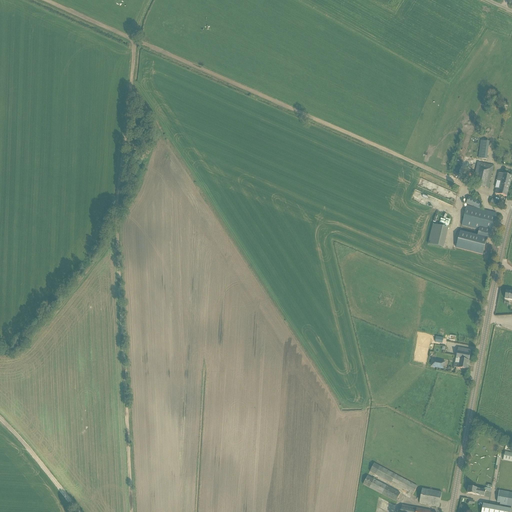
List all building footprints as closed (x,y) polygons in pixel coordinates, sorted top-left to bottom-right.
[(511,131),(496,129),(495,138),(494,143),(495,144),(495,147),(496,150),(511,152),(511,131)] [(489,142),(481,141),(478,159),(487,160),(489,142)] [(481,163),(476,181),(475,186),(488,189),(493,166),(481,163)] [(497,181),(496,186),(499,187),(499,189),(501,190),(501,191),(502,191),(502,190),(505,191),(506,190),(508,191),(511,177),(499,173),(497,181)] [(499,187),(496,186),(495,188),(496,188),(495,194),(506,197),(508,191),(506,190),(505,191),(502,190),(502,191),(501,191),(501,190),(499,189),(499,187)] [(469,197),(466,204),(478,209),(479,209),(482,203),(469,197)] [(491,233),(496,214),(479,209),(478,209),(467,206),(462,226),(479,230),(491,233)] [(433,225),(428,245),(443,248),(448,228),(433,225)] [(491,233),(479,230),(477,236),(487,238),(490,239),(491,233)] [(487,238),(477,236),(460,231),(456,248),(482,255),(487,238)] [(457,348),(455,363),(454,368),(467,370),(471,351),(457,348)] [(432,361),(430,367),(443,369),(444,364),(432,361)] [(511,453),(505,452),(503,461),(511,462),(511,453)] [(417,487),(374,464),(370,472),(413,495),(417,487)] [(400,494),(367,476),(363,485),(396,502),(400,494)] [(467,494),(472,495),(475,495),(476,495),(484,497),(485,491),(469,488),(467,494)] [(419,504),(434,507),(439,507),(442,493),(422,489),(419,504)] [(511,493),(499,491),(497,503),(500,503),(500,505),(511,507),(511,493)]
